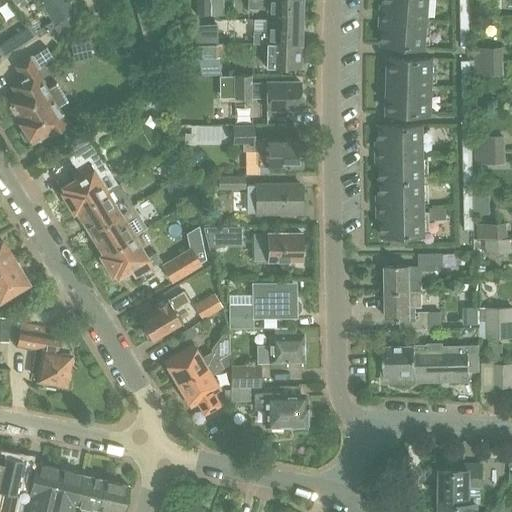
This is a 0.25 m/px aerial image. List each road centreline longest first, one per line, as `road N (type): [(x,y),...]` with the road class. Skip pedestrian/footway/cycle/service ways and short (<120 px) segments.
road 1 (residential): [(368,422),(347,411),(336,388),(331,0)]
road 2 (residential): [(153,450),(148,406),(0,158)]
road 3 (residential): [(340,504),(292,483),(153,450)]
road 4 (residential): [(153,450),(0,420)]
road 5 (residential): [(511,428),(368,422)]
